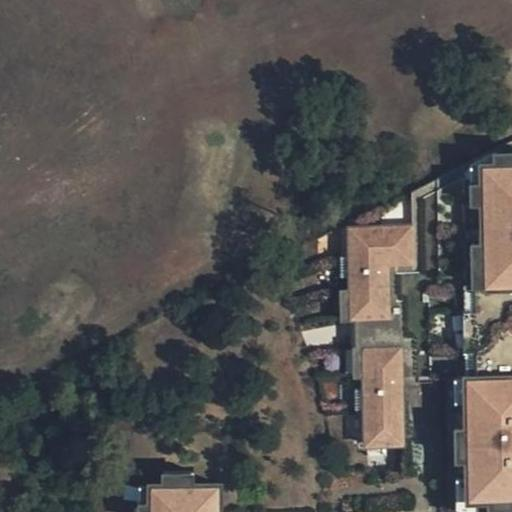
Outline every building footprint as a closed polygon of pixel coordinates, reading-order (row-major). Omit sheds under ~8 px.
[(511,167),(511,155),(488,156),(489,168),(511,167)] [(511,167),(489,168),(477,169),(479,227),(480,237),(481,289),(471,290),(474,381),(464,381),(465,403),(466,415),(467,457),(468,478),(468,500),(511,498),(511,167)] [(479,227),(477,169),(465,169),(467,227),(479,227)] [(400,391),(400,376),(412,375),(407,228),(344,230),(345,259),(346,278),(346,294),(347,323),(349,323),(359,322),(361,381),(361,387),(362,413),(363,449),(402,448),(400,391)] [(481,289),(480,237),(467,237),(469,290),(471,290),(481,289)] [(346,278),(345,259),(336,259),(337,278),(346,278)] [(474,381),(471,290),(469,290),(461,290),(464,381),(474,381)] [(347,323),(346,294),(337,294),(338,323),(347,323)] [(361,381),(359,322),(349,323),(351,381),(361,381)] [(417,391),(417,383),(412,383),(412,375),(400,376),(400,391),(417,391)] [(465,403),(464,381),(452,382),(452,403),(465,403)] [(362,413),(361,387),(352,388),(353,413),(362,413)] [(467,457),(466,415),(452,415),(454,457),(467,457)] [(192,490),(192,477),(162,477),(162,491),(192,490)] [(489,511),(511,511),(511,498),(468,500),(468,478),(455,479),(456,511),(489,511)] [(216,511),(217,490),(192,490),(162,491),(150,491),(150,511),(216,511)] [(150,511),(150,491),(138,491),(137,511),(150,511)]
